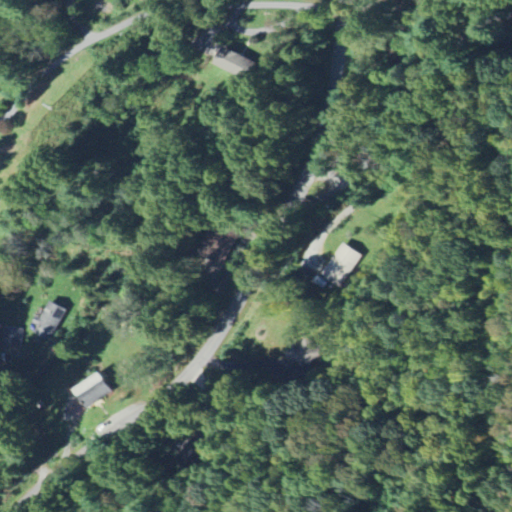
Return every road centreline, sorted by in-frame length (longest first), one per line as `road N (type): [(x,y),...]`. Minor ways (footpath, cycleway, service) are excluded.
road 1 (residential): [(472,511),(502,491),(511,464),(495,307),(511,253),(499,121),(511,61)]
road 2 (residential): [(9,511),(144,412),(193,364),(309,171)]
road 3 (residential): [(340,5),(191,7),(127,21),(79,45),(0,119)]
road 4 (residential): [(511,9),(458,41),(388,136),(342,181)]
road 5 (residential): [(309,171),(335,74),(340,5)]
